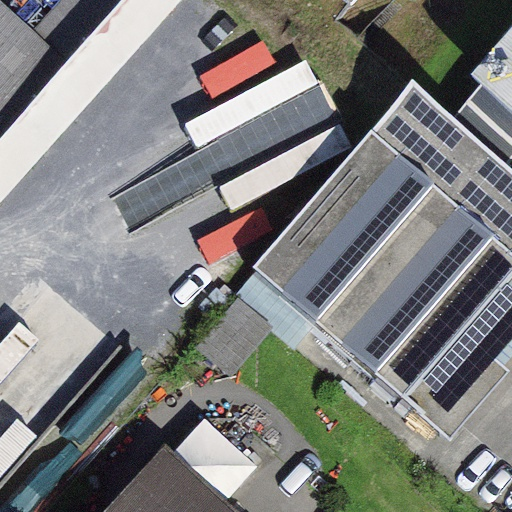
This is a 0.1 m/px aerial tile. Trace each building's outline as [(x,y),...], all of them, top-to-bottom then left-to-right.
[(0,160),(75,78),(0,10),(0,160)] [(511,158),(451,99),(280,275),(453,442),(511,381),(511,158)] [(0,503),(49,447),(0,404),(0,354),(18,334),(0,317),(0,503)] [(235,323),(209,360),(240,382),(267,345),(235,323)] [(243,511),(189,466),(149,511),(243,511)]
